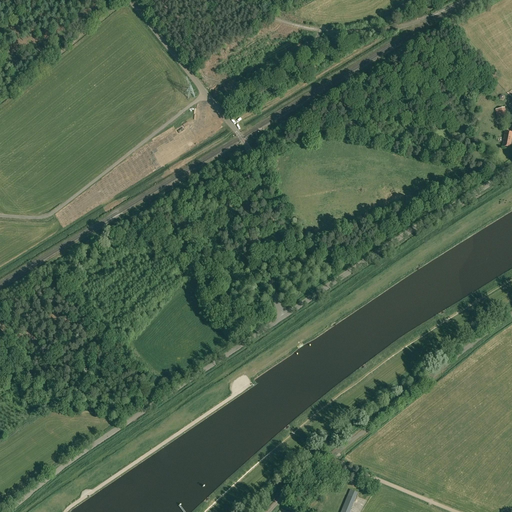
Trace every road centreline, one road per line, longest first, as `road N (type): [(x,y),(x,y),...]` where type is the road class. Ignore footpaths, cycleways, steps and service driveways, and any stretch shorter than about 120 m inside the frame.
road 1 (unclassified): [(282,317),(245,204),(246,146),(128,0)]
road 2 (unclassified): [(7,511),(282,317)]
road 3 (unclassified): [(282,317),(511,170)]
road 4 (unclassified): [(511,316),(328,460)]
road 5 (track): [(238,133),(400,34)]
road 6 (track): [(231,125),(300,82),(324,25)]
